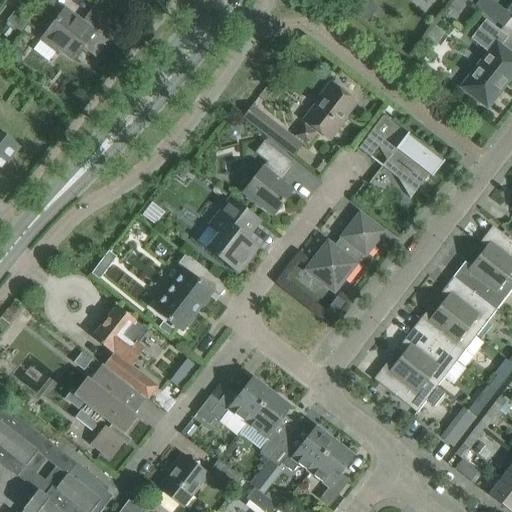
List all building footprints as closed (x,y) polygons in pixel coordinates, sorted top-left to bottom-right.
[(364,0),(352,0),(346,8),(365,23),(376,9),(364,0)] [(454,0),(451,5),(459,11),(467,0),(454,0)] [(511,3),(506,11),(491,0),(479,0),(475,6),(503,28),(511,17),(511,3)] [(116,30),(91,10),(82,22),(65,9),(43,37),(72,60),(82,47),(95,58),(116,30)] [(16,12),(5,25),(19,35),(29,22),(16,12)] [(487,108),(511,76),(511,54),(501,46),(508,37),(485,20),(470,39),(488,52),(460,88),(487,108)] [(435,26),(427,36),(437,44),(445,34),(435,26)] [(23,49),(11,50),(12,65),(24,64),(23,49)] [(341,124),(356,103),(330,83),(315,102),(317,103),(303,120),(330,141),(342,125),(341,124)] [(280,128),(252,106),(243,117),(272,139),(280,128)] [(444,161),(408,133),(407,134),(383,115),(366,137),(367,138),(371,134),(381,142),(378,146),(382,153),(384,150),(390,155),(386,160),(410,198),(415,192),(415,193),(432,171),(434,173),(433,173),(434,174),(444,161)] [(300,125),(292,134),(308,147),(315,137),(300,125)] [(0,168),(10,156),(17,147),(0,133),(0,168)] [(281,182),(295,164),(264,141),(255,153),(267,162),(243,193),(273,215),(275,212),(282,209),(281,204),(292,190),(281,182)] [(247,238),(260,221),(230,198),(211,223),(221,230),(207,249),(238,273),(258,247),(247,238)] [(334,294),(357,264),(355,262),(362,254),(365,257),(385,232),(359,212),(340,237),(342,239),(336,247),(327,240),(304,270),(334,294)] [(511,240),(492,226),(484,236),(490,241),(478,256),(511,282),(511,240)] [(116,257),(109,252),(92,274),(99,279),(116,257)] [(182,332),(213,291),(205,284),(212,275),(185,254),(177,265),(184,270),(153,310),(182,332)] [(511,289),(511,282),(478,256),(466,271),(461,267),(453,277),(496,311),(511,289)] [(496,311),(453,277),(445,287),(450,292),(438,307),(476,336),(496,311)] [(130,365),(143,348),(137,343),(148,331),(117,306),(92,338),(112,354),(103,365),(130,385),(144,397),(147,399),(157,387),(130,365)] [(476,336),(438,307),(426,322),(421,318),(413,328),(456,361),(476,336)] [(163,321),(158,327),(169,335),(173,330),(163,321)] [(456,361),(413,328),(405,338),(411,343),(399,358),(436,387),(437,387),(456,361)] [(473,356),(492,372),(504,357),(485,342),(473,356)] [(83,352),(74,363),(84,371),(94,359),(83,352)] [(436,387),(399,358),(387,373),(382,369),(373,380),(416,413),(426,400),(434,407),(445,393),(437,387),(436,387)] [(136,417),(117,402),(130,385),(103,365),(102,364),(101,365),(102,366),(90,382),(87,379),(77,392),(73,389),(65,399),(78,409),(83,402),(112,425),(108,431),(105,428),(92,444),(110,458),(122,442),(119,439),(123,433),(124,434),(125,433),(124,433),(136,417)] [(496,376),(488,386),(495,392),(503,381),(496,376)] [(247,424),(271,392),(252,378),(234,400),(225,393),(221,397),(219,401),(211,395),(196,414),(209,425),(214,418),(219,422),(228,410),(247,424)] [(222,383),(215,392),(221,397),(225,393),(228,388),(222,383)] [(476,416),(495,392),(488,386),(487,386),(468,410),(476,416)] [(272,431),(290,407),(271,392),(247,424),(239,434),(261,451),(260,453),(269,461),(284,440),(272,431)] [(506,401),(499,396),(491,405),(498,411),(506,401)] [(77,463),(2,405),(0,407),(0,464),(17,477),(26,466),(27,466),(37,453),(59,470),(67,476),(77,463)] [(484,430),(498,411),(491,405),(477,425),(484,430)] [(196,429),(189,423),(182,432),(189,438),(196,429)] [(469,449),(484,430),(477,425),(462,444),(469,449)] [(310,473),(334,441),(315,426),(297,450),(284,440),(269,461),(279,468),(282,464),(293,472),(299,464),(310,473)] [(449,432),(443,440),(453,447),(459,440),(449,432)] [(335,480),(353,456),(334,441),(310,473),(329,487),(319,499),(329,507),(344,487),(335,480)] [(462,457),(469,449),(462,444),(456,452),(462,457)] [(182,507),(208,474),(183,455),(173,467),(175,468),(159,489),(163,492),(156,500),(158,503),(169,511),(170,511),(172,511),(179,504),(182,507)] [(462,459),(454,468),(470,481),(478,471),(462,459)] [(243,479),(218,460),(210,470),(234,490),(243,479)] [(75,511),(26,511),(24,510),(22,511),(100,511),(113,496),(107,491),(109,488),(77,463),(67,476),(59,470),(49,483),(52,486),(48,490),(75,511)] [(511,482),(511,464),(503,476),(511,482)] [(509,511),(511,511),(511,482),(503,476),(488,495),(509,511)] [(285,511),(279,507),(254,488),(246,499),(260,510),(258,511),(285,511)] [(75,511),(48,490),(44,496),(37,490),(23,509),(24,510),(26,511),(75,511)]
